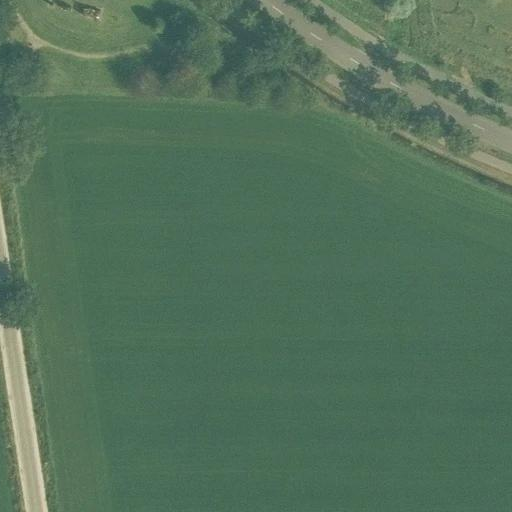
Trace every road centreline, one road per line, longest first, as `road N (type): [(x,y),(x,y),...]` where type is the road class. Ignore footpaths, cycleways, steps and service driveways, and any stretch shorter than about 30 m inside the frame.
road 1 (tertiary): [(511,145),(392,88),(265,0)]
road 2 (unclassified): [(38,511),(0,255)]
